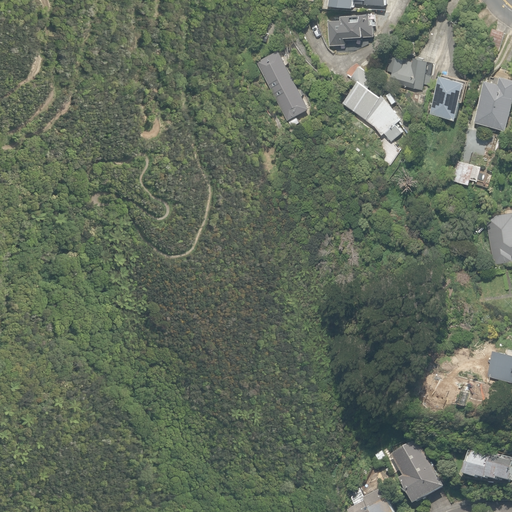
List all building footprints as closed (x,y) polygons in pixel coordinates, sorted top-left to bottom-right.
[(330,0),(330,7),(356,9),(357,4),(388,7),(388,0),(330,0)] [(330,21),(331,45),(347,45),(347,41),(364,40),(364,37),(376,36),(375,25),(373,25),(372,15),(342,16),(342,20),(330,21)] [(487,47),(498,51),(504,33),(493,29),(487,47)] [(258,62),(288,120),(310,109),(280,50),(258,62)] [(391,81),(422,90),(424,84),(429,85),(435,63),(431,62),(425,60),(426,59),(420,57),(420,59),(415,58),(414,63),(391,56),(387,70),(394,72),(391,81)] [(386,133),(392,141),(403,132),(397,124),(403,119),(384,95),(383,97),(370,88),(376,78),(359,67),(351,79),(358,83),(344,103),(376,125),(383,135),(386,133)] [(432,113),(457,120),(468,83),(443,76),(432,113)] [(476,122),(506,130),(511,108),(511,79),(503,77),(501,84),(487,81),(476,122)] [(332,101),(336,104),(342,98),(338,94),(332,101)] [(292,126),(300,122),(297,117),(289,121),(292,126)] [(499,150),(488,148),(486,168),(496,169),(499,150)] [(458,161),(453,181),(470,185),(473,175),(481,177),(483,168),(458,161)] [(511,212),(487,216),(494,264),(511,261),(511,212)] [(511,354),(495,350),(488,376),(509,381),(509,383),(511,383),(511,354)] [(436,401),(445,389),(438,383),(433,390),(434,391),(430,397),(436,401)] [(400,479),(415,505),(445,488),(418,440),(392,455),(404,477),(400,479)] [(377,455),(381,462),(387,459),(383,451),(377,455)] [(500,479),(511,482),(511,460),(475,451),(471,465),(469,464),(466,475),(479,478),(479,477),(489,480),(490,479),(500,481),(500,479)] [(350,511),(395,511),(384,490),(366,499),(368,502),(350,511)]
